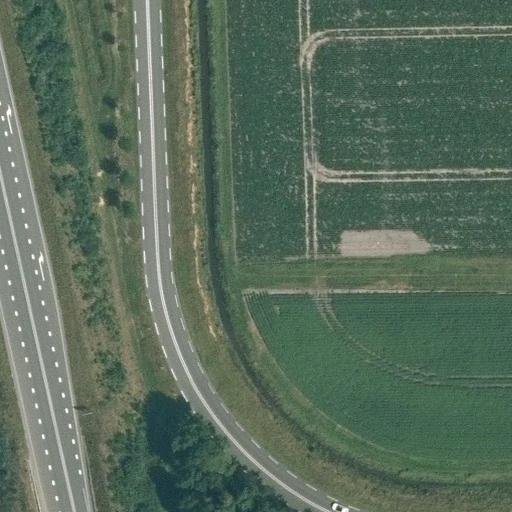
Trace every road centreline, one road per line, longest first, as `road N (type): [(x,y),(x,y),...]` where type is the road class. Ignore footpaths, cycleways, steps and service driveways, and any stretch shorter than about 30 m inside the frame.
road 1 (secondary): [(146,0),(157,272),(172,340),(227,434),(294,493),(329,511)]
road 2 (trunk): [(73,511),(0,177)]
